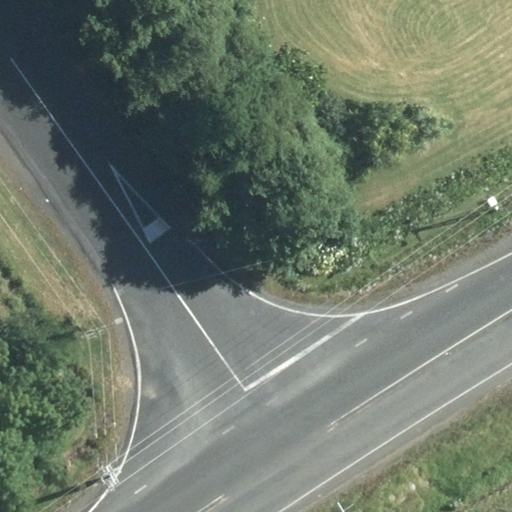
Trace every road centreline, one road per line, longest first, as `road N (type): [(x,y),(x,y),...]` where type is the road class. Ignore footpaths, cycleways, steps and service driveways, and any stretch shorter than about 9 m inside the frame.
road 1 (unclassified): [(0,30),(290,453)]
road 2 (secondary): [(290,453),(511,318)]
